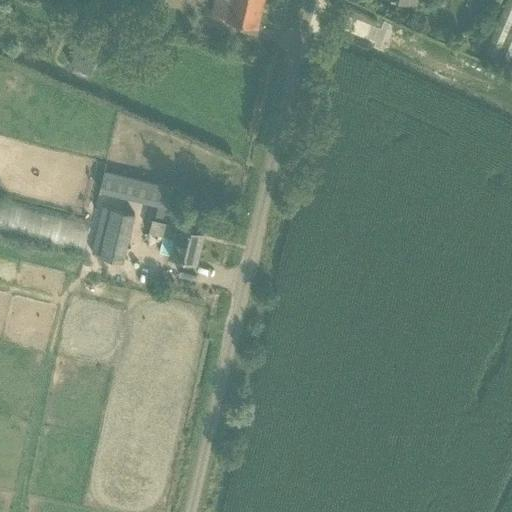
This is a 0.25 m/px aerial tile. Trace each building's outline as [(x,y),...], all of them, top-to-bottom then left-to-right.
[(263,0),(215,0),(211,16),(237,23),(257,27),(263,0)] [(511,0),(506,0),(482,56),(511,69),(511,0)] [(89,24),(70,63),(84,70),(86,72),(88,72),(108,34),(89,24)] [(0,233),(90,256),(98,223),(0,197),(0,233)] [(110,209),(100,256),(122,261),(133,215),(110,209)] [(149,232),(162,235),(157,251),(196,260),(203,231),(152,218),(149,232)]
